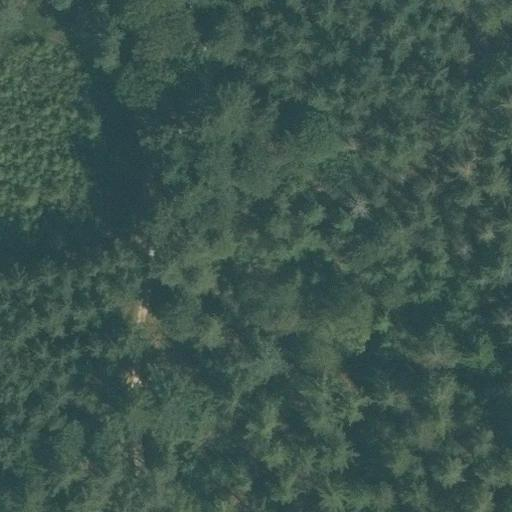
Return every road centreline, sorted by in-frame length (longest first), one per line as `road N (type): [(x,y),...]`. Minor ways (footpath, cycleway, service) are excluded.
road 1 (track): [(203,0),(123,353),(141,511)]
road 2 (track): [(511,331),(123,353)]
